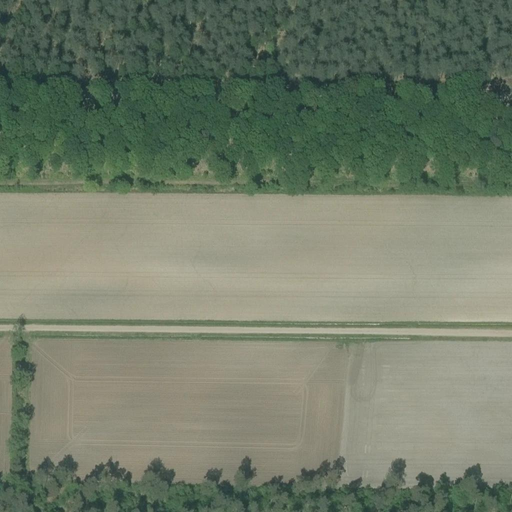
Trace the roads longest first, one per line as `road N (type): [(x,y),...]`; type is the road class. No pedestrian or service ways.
road 1 (track): [(511,334),(0,329)]
road 2 (track): [(0,95),(511,94)]
